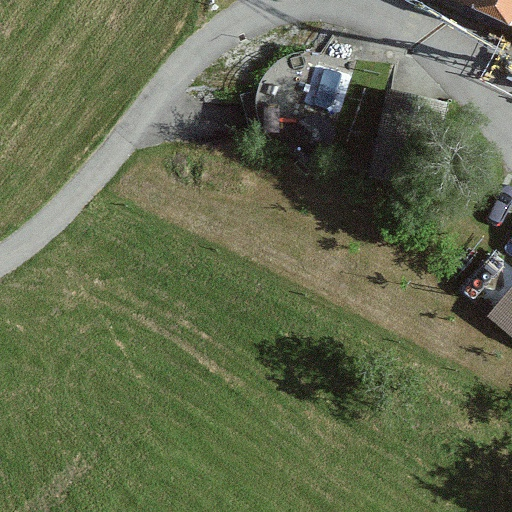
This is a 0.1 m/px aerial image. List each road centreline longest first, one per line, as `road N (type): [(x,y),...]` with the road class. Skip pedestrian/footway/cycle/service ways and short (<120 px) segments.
road 1 (track): [(0,261),(90,182),(191,56),(224,29),(292,0)]
road 2 (track): [(332,0),(410,22),(479,54)]
